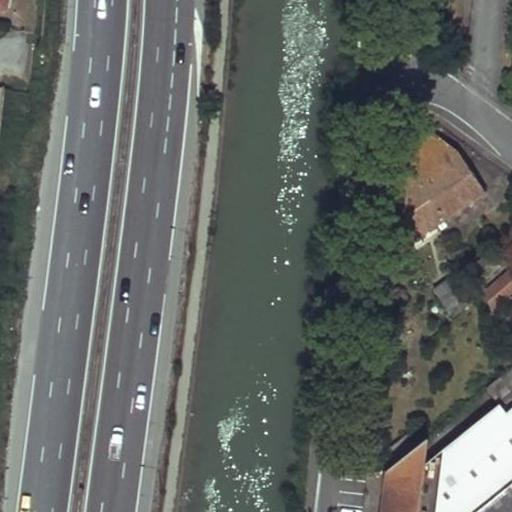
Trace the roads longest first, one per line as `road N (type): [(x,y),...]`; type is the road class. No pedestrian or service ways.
road 1 (unclassified): [(472,111),(433,85),(411,82),(391,89),(379,110),(328,511)]
road 2 (motorway): [(109,511),(162,114),(168,0)]
road 3 (motorway): [(103,0),(44,511)]
